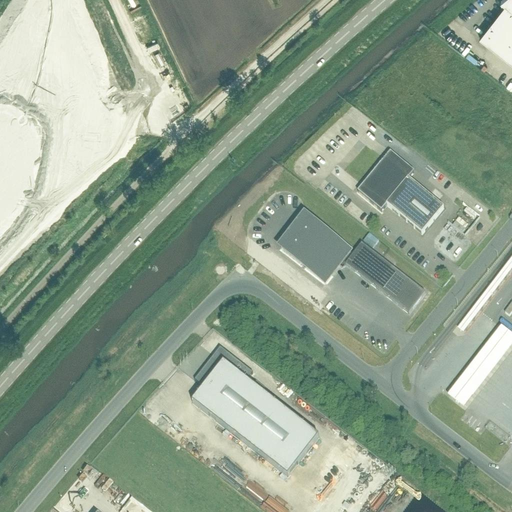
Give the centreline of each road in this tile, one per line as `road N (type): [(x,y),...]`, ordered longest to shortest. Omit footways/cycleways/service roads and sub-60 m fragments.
road 1 (primary): [(0,385),(236,135),(383,0)]
road 2 (unclassified): [(24,511),(239,275),(382,385)]
road 3 (unclassified): [(0,329),(142,176),(327,0)]
road 4 (unknown): [(153,88),(0,256)]
road 5 (unclassified): [(511,226),(382,385)]
road 6 (unclassified): [(382,385),(511,486)]
road 7 (track): [(112,0),(182,136)]
